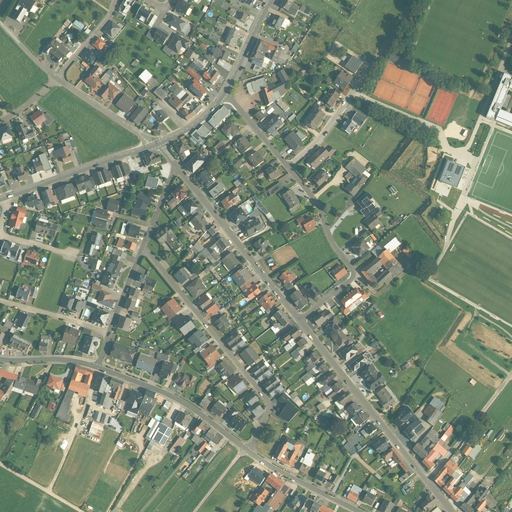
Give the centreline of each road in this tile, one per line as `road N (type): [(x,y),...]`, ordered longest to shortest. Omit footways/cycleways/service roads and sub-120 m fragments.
road 1 (residential): [(245,450),(271,405),(142,247)]
road 2 (residential): [(288,169),(346,104),(413,0)]
road 3 (residential): [(427,480),(297,320)]
road 4 (residential): [(288,169),(355,275),(297,320)]
road 5 (residential): [(297,320),(176,166)]
road 6 (residential): [(245,450),(174,397),(97,366)]
road 7 (secondary): [(154,144),(7,196)]
road 8 (residential): [(511,372),(427,480)]
road 9 (residential): [(359,511),(245,450)]
